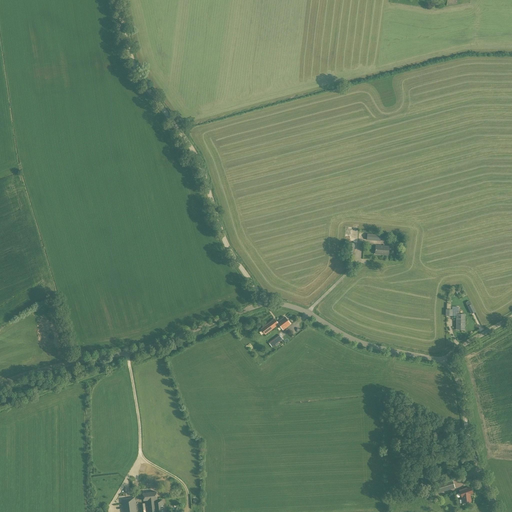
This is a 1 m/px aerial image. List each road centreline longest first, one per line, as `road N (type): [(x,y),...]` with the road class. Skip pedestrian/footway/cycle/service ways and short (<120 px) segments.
road 1 (unclassified): [(265,303),(221,232),(194,155),(140,75),(117,0)]
road 2 (unclassified): [(443,358),(364,344),(296,308),(265,303)]
road 3 (unclassified): [(495,511),(457,379),(443,358)]
road 4 (unclassified): [(127,352),(265,303)]
road 5 (unclassified): [(138,487),(127,352)]
road 6 (unclassified): [(0,384),(127,352)]
